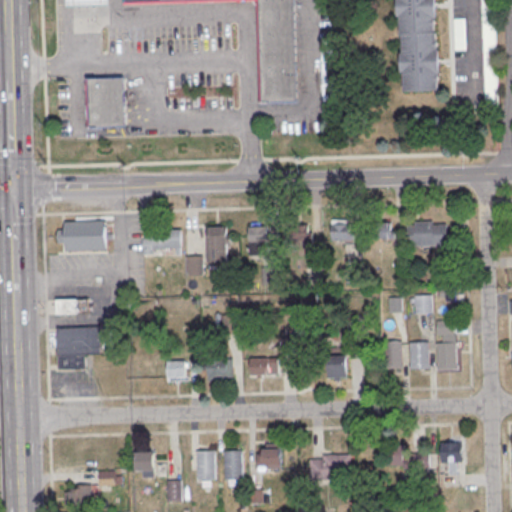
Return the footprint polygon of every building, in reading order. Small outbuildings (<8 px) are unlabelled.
[(124,0),(125,5),(258,1),(261,103),(299,102),(295,0),(124,0)] [(440,91),(440,75),(442,75),(441,49),(440,49),(440,41),(438,41),(438,33),(436,33),(435,18),(437,18),(437,0),(398,0),(399,17),(401,17),(402,37),(403,36),(404,54),(401,54),(402,73),(404,73),(405,92),(440,91)] [(482,0),(495,0),(499,108),(486,108),(482,0)] [(465,49),(465,19),(453,19),(453,49),(465,49)] [(123,77),(86,78),(87,127),(124,126),(123,77)] [(331,220),(331,243),(353,243),(353,220),(331,220)] [(66,222),(107,221),(108,251),(66,252),(66,222)] [(374,238),(392,238),(392,222),(374,222),(374,238)] [(416,222),(434,222),(434,225),(448,225),(449,246),(408,247),(408,226),(416,226),(416,222)] [(208,228),(227,227),(228,263),(209,263),(208,228)] [(250,228),(268,227),(269,256),(250,256),(250,228)] [(153,230),(182,229),(183,249),(155,249),(155,255),(144,255),(143,239),(153,239),(153,230)] [(186,257),(204,256),(204,275),(187,275),(186,257)] [(437,263),(454,263),(455,280),(437,280),(437,263)] [(415,297),(433,296),(433,313),(416,314),(415,297)] [(402,312),(402,298),(389,298),(389,312),(402,312)] [(89,299),(56,299),(56,314),(89,314),(89,299)] [(58,329),(100,327),(101,355),(86,355),(86,369),(60,370),(58,329)] [(383,342),(402,342),(403,367),(384,368),(383,342)] [(411,344),(430,344),(431,369),(411,370),(411,344)] [(439,344),(458,344),(459,369),(440,370),(439,344)] [(329,357),(348,357),(349,379),(329,379),(329,357)] [(251,359),(279,359),(280,375),(252,376),(251,359)] [(167,362),(186,361),(186,378),(168,378),(167,362)] [(209,361),(227,361),(228,377),(209,378),(209,361)] [(463,441),(441,441),(441,466),(463,466),(463,441)] [(404,453),(405,446),(389,445),(388,466),(427,468),(428,454),(404,453)] [(257,449),(257,468),(281,468),(281,449),(257,449)] [(197,452),(217,451),(218,480),(198,480),(197,452)] [(225,452),(244,452),(245,480),(226,481),(225,452)] [(138,454),(155,453),(155,471),(138,471),(138,454)] [(311,460),(324,459),(324,456),(351,455),(352,470),(333,471),(333,481),(311,481),(311,460)] [(101,472),(117,472),(117,486),(101,487),(101,472)] [(168,481),(182,481),(183,502),(169,502),(168,481)] [(71,490),(79,490),(79,486),(93,486),(94,497),(88,497),(88,507),(72,507),(71,490)] [(249,490),(264,490),(264,505),(249,505),(249,490)]
